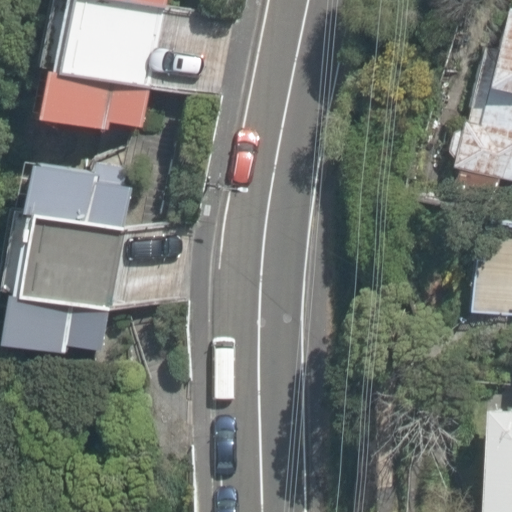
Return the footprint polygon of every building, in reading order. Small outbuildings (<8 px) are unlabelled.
[(100,119),(137,125),(158,0),(50,0),(38,67),(30,65),(21,114),(99,128),(100,119)] [(511,0),(490,0),(438,158),(511,182),(511,0)] [(14,158),(4,207),(10,208),(0,257),(0,339),(55,350),(57,343),(94,350),(102,308),(107,309),(123,230),(118,228),(130,167),(92,160),(89,173),(14,158)] [(511,227),(493,226),(485,376),(511,377),(511,227)] [(511,511),(511,396),(470,394),(461,511),(511,511)]
